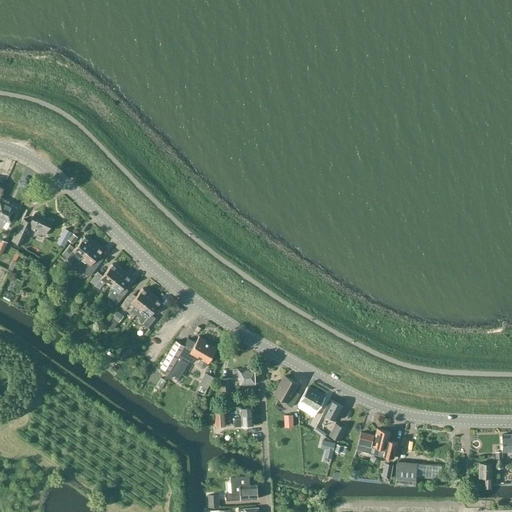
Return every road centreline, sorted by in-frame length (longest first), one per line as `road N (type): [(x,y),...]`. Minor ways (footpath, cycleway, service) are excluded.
road 1 (tertiary): [(0,146),(48,168),(154,269),(260,345)]
road 2 (tertiary): [(260,345),(384,409),(511,422)]
road 3 (residential): [(260,345),(270,511)]
